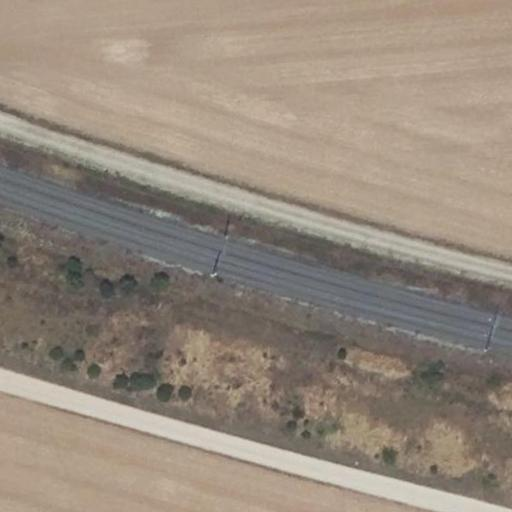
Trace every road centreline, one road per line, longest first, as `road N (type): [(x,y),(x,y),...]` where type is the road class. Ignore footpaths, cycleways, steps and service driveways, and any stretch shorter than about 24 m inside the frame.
road 1 (track): [(511,276),(408,251),(0,120)]
road 2 (track): [(0,378),(475,511)]
